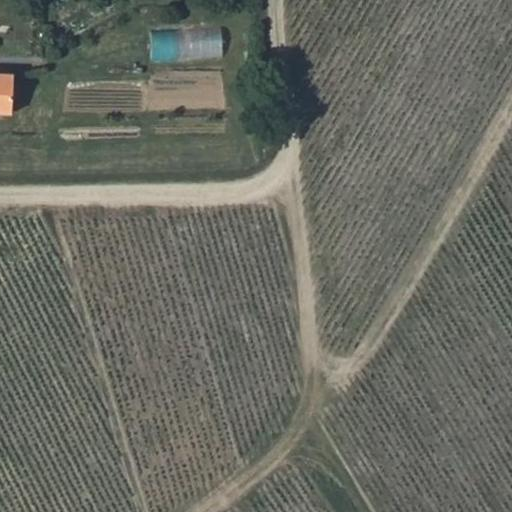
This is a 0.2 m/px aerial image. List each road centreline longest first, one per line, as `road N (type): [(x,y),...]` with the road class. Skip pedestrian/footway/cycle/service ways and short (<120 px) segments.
road 1 (track): [(201,511),(290,442),(317,403),(291,188)]
road 2 (track): [(317,403),(368,344),(511,97)]
road 3 (track): [(291,188),(0,195)]
road 4 (track): [(291,188),(280,0)]
